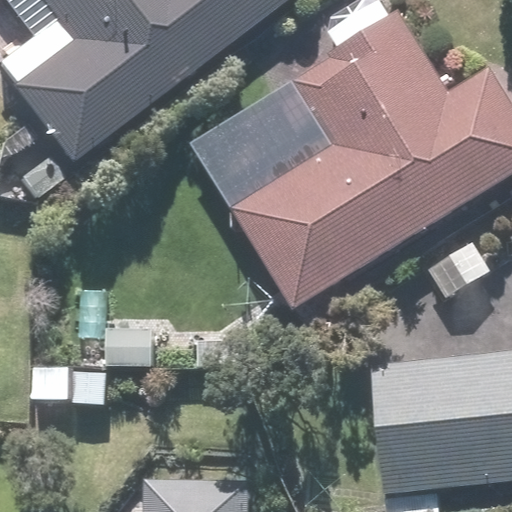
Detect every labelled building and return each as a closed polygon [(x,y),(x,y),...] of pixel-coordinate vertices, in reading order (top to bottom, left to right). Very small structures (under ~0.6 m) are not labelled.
[(292,0),(7,0),(37,40),(2,66),(74,163),(292,0)] [(456,92),(399,0),(390,0),(341,31),(354,53),(212,142),(311,301),(511,175),(511,86),(499,65),(456,92)] [(501,273),(478,240),(432,273),(454,305),(501,273)] [(162,333),(109,330),(107,368),(160,371),(162,333)] [(276,348),(205,341),(202,370),(221,372),(218,409),(269,414),(276,348)] [(511,356),(385,367),(395,490),(511,480),(511,356)] [(151,479),(151,511),(255,511),(256,480),(151,479)]
